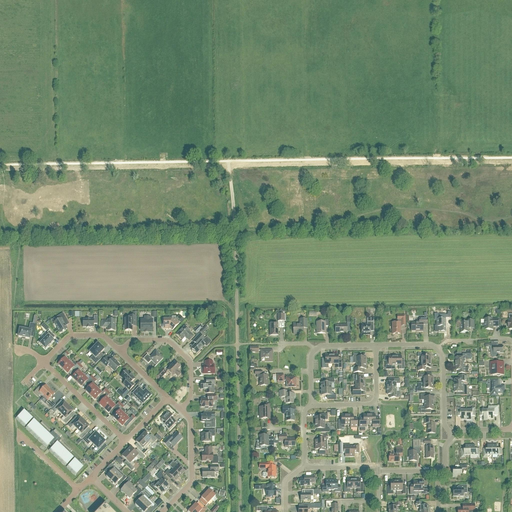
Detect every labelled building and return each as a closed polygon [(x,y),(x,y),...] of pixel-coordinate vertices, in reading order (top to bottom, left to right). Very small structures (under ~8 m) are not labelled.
[(67,330),(65,327),(63,323),(67,321),(63,314),(59,316),(61,320),(54,323),(55,324),(54,325),(56,328),(56,327),(60,333),(67,330)] [(401,327),(406,327),(406,316),(397,316),(397,323),(392,323),(392,335),(401,335),(401,327)] [(94,328),(94,325),(97,325),(97,317),(94,317),(94,320),(83,320),(83,328),(86,328),(86,329),(90,329),(90,328),(94,328)] [(125,326),(123,326),(123,330),(125,330),(125,331),(132,331),(132,327),(132,323),(136,323),(136,317),(129,317),(129,319),(125,319),(125,326)] [(152,320),(151,320),(151,318),(146,318),(146,320),(141,320),(141,331),(152,331),(152,320)] [(170,329),(172,331),(179,324),(175,320),(172,318),(169,318),(169,319),(164,319),(164,324),(163,324),(163,328),(164,328),(164,330),(168,330),(168,329),(169,330),(170,329)] [(370,332),(373,332),(373,319),(367,319),(367,326),(362,326),(362,335),(370,335),(370,332)] [(423,332),(423,325),(428,325),(428,319),(419,319),(419,323),(412,323),(412,332),(419,332),(419,333),(423,332)] [(108,331),(115,331),(115,320),(108,321),(108,322),(102,322),(102,328),(108,328),(108,331)] [(303,328),(307,328),(307,320),(300,320),(300,325),(293,325),(293,334),(303,334),(303,328)] [(435,327),(435,332),(446,332),(445,320),(436,320),(436,327),(435,327)] [(493,320),(485,320),(485,330),(493,330),(493,327),(495,327),(499,327),(498,320),(493,320)] [(317,323),(317,334),(325,334),(325,327),(328,327),(328,321),(325,321),(325,323),(317,323)] [(469,329),(473,329),(475,329),(475,321),(469,321),(469,323),(460,323),(461,327),(461,334),(467,334),(467,333),(469,333),(469,329)] [(20,329),(18,337),(29,340),(31,333),(32,333),(34,334),(36,325),(32,324),(30,324),(28,331),(20,329)] [(270,324),(270,336),(278,336),(278,324),(270,324)] [(335,326),(335,333),(347,333),(347,327),(351,327),(350,324),(347,324),(347,325),(335,326)] [(185,337),(189,341),(194,336),(189,332),(190,332),(184,327),(176,335),(182,340),(185,337)] [(46,335),(48,336),(43,341),(42,339),(38,343),(45,350),(48,347),(49,347),(51,344),(54,341),(52,340),(55,337),(49,332),(46,335)] [(197,354),(205,346),(202,343),(205,340),(199,334),(192,342),(195,344),(191,349),(192,350),(192,351),(194,353),(195,353),(197,354)] [(498,347),(498,342),(491,342),(491,348),(494,348),(494,354),(503,353),(503,347),(498,347)] [(98,344),(93,349),(92,348),(89,351),(90,352),(90,353),(94,356),(91,359),(96,364),(102,358),(99,355),(104,350),(103,349),(104,348),(101,346),(100,346),(98,344)] [(163,359),(158,354),(159,354),(156,351),(153,354),(154,354),(150,358),(147,355),(143,360),(148,364),(151,361),(156,366),(163,359)] [(261,351),(261,362),(272,362),(272,351),(261,351)] [(60,359),(63,362),(59,366),(63,370),(71,361),(69,360),(68,361),(66,359),(68,356),(70,355),(67,352),(66,354),(60,359)] [(456,362),(455,362),(455,365),(465,365),(465,360),(471,360),(471,359),(472,359),(472,355),(471,355),(471,352),(467,352),(467,355),(463,355),(463,358),(456,358),(456,362)] [(420,357),(420,363),(431,363),(431,357),(430,357),(430,356),(429,355),(429,354),(428,354),(427,354),(427,353),(426,353),(425,353),(423,353),(423,354),(417,354),(417,357),(420,357)] [(353,354),(353,361),(353,364),(356,364),(366,364),(366,358),(360,358),(360,354),(353,354)] [(332,365),(331,356),(328,356),(328,355),(326,355),(326,356),(325,356),(325,359),(322,359),(322,369),(328,369),(328,365),(332,365)] [(334,356),(331,356),(332,365),(335,365),(335,369),(341,369),(341,358),(338,358),(338,356),(337,356),(337,355),(335,355),(334,356)] [(395,366),(395,357),(392,357),(391,357),(389,357),(388,357),(388,362),(385,362),(385,370),(391,370),(391,366),(395,366)] [(398,357),(395,357),(395,366),(398,366),(398,370),(404,370),(404,360),(401,360),(401,357),(400,357),(398,357)] [(106,367),(108,366),(115,372),(120,366),(116,362),(116,361),(113,358),(110,362),(106,358),(102,363),(106,367)] [(71,361),(63,370),(68,374),(72,369),(75,372),(81,365),(78,363),(77,365),(74,362),(73,361),(72,362),(71,361)] [(175,374),(178,377),(181,374),(178,371),(179,371),(178,370),(181,367),(175,362),(169,367),(170,368),(167,371),(173,376),(175,374)] [(213,366),(213,362),(205,362),(205,367),(202,367),(203,374),(207,374),(208,375),(210,375),(210,374),(214,374),(214,366),(213,366)] [(431,363),(420,363),(420,368),(418,368),(418,372),(424,371),(423,368),(431,368),(431,363)] [(500,375),(504,375),(503,363),(491,363),(491,376),(497,375),(497,376),(498,377),(500,377),(500,376),(500,375)] [(360,370),(366,370),(366,364),(356,364),(356,367),(353,367),(353,374),(360,373),(360,370)] [(77,374),(72,379),(77,383),(85,374),(83,373),(82,374),(79,372),(81,369),(82,369),(83,368),(81,365),(75,372),(77,374)] [(456,371),(458,371),(458,374),(469,374),(469,369),(465,369),(465,365),(455,365),(455,367),(456,367),(456,371)] [(162,369),(155,377),(159,381),(166,373),(162,369)] [(120,377),(126,382),(123,384),(123,385),(129,391),(130,390),(134,386),(131,383),(135,379),(132,376),(133,375),(130,373),(129,373),(126,371),(121,376),(120,377)] [(261,377),(261,375),(262,375),(262,372),(255,372),(255,375),(257,375),(257,378),(260,378),(260,387),(267,386),(267,377),(261,377)] [(85,374),(77,383),(81,387),(86,382),(88,385),(94,379),(92,376),(90,378),(88,380),(85,378),(87,376),(85,374)] [(422,378),(423,384),(433,384),(433,378),(426,378),(426,375),(419,375),(419,378),(422,378)] [(286,381),(286,383),(286,388),(296,388),(296,378),(286,378),(286,379),(284,379),(284,376),(277,376),(277,382),(284,382),(284,381),(286,381)] [(355,382),(355,386),(364,386),(364,379),(360,379),(360,376),(352,376),(353,382),(355,382)] [(454,384),(454,387),(463,386),(463,383),(467,383),(467,377),(459,377),(459,380),(454,380),(454,384)] [(91,387),(86,392),(91,396),(99,388),(94,383),(97,381),(94,379),(88,385),(91,387)] [(201,383),(201,390),(206,390),(206,394),(211,394),(214,394),(214,385),(215,385),(214,379),(206,379),(206,383),(201,383)] [(386,386),(386,389),(396,389),(396,385),(399,385),(399,379),(393,379),(393,382),(387,382),(387,386),(386,386)] [(321,384),(321,390),(331,390),(331,383),(334,383),(334,380),(328,380),(328,383),(321,384)] [(487,390),(491,390),(491,394),(491,397),(498,397),(498,394),(504,394),(504,387),(498,387),(498,381),(491,381),(487,381),(487,390)] [(433,384),(423,384),(423,389),(420,389),(420,392),(426,392),(426,389),(433,389),(433,384)] [(34,393),(39,397),(41,395),(43,397),(51,390),(46,386),(42,390),(41,391),(39,388),(34,393)] [(364,386),(355,386),(355,389),(353,389),(353,395),(360,395),(360,392),(364,392),(364,386)] [(463,386),(454,387),(454,389),(454,393),(461,393),(461,396),(467,396),(467,390),(463,390),(463,386)] [(99,388),(91,396),(95,400),(98,397),(101,399),(107,393),(108,392),(108,391),(110,389),(108,387),(106,389),(104,391),(102,393),(99,391),(100,389),(99,388)] [(139,388),(133,394),(143,404),(152,395),(146,389),(143,392),(139,388)] [(119,389),(116,392),(122,399),(125,396),(119,389)] [(387,395),(389,395),(389,398),(400,398),(400,393),(396,393),(396,389),(386,389),(386,392),(387,392),(387,395)] [(43,397),(48,401),(45,404),(46,404),(48,406),(52,402),(50,399),(51,398),(55,394),(51,390),(43,397)] [(331,390),(321,390),(321,396),(328,396),(328,400),(336,399),(336,396),(331,396),(331,390)] [(287,394),(287,392),(280,392),(280,398),(285,398),(286,404),(294,404),(293,398),(294,398),(294,394),(287,394)] [(99,405),(104,409),(112,401),(110,399),(109,401),(107,398),(109,395),(107,393),(101,399),(103,401),(99,405)] [(424,401),(424,404),(433,404),(433,401),(434,401),(434,399),(433,399),(433,398),(430,398),(430,395),(420,395),(420,401),(424,401)] [(208,409),(208,408),(213,408),(213,401),(216,401),(216,396),(207,396),(207,400),(201,400),(201,408),(205,408),(205,409),(206,409),(208,409)] [(112,401),(104,409),(108,413),(112,409),(115,412),(120,406),(122,404),(119,402),(118,404),(115,407),(112,404),(114,402),(112,401)] [(59,412),(62,415),(69,407),(65,403),(61,407),(58,404),(52,410),(57,415),(59,412)] [(117,414),(113,418),(118,422),(126,414),(125,412),(125,411),(123,409),(124,407),(122,404),(120,406),(115,412),(117,414)] [(267,412),(270,412),(270,404),(266,404),(266,408),(260,408),(260,420),(267,420),(267,412)] [(433,404),(424,404),(424,408),(420,408),(420,414),(431,414),(430,411),(433,411),(433,410),(434,409),(434,408),(433,407),(433,404)] [(69,407),(62,415),(64,417),(61,419),(66,424),(72,418),(69,415),(74,411),(69,407)] [(488,410),(489,420),(493,420),(493,416),(498,416),(498,410),(498,407),(488,407),(488,410)] [(290,411),(290,408),(283,408),(283,414),(286,414),(286,422),(294,422),(294,414),(295,414),(295,411),(290,411)] [(466,421),(466,410),(461,410),(461,408),(457,408),(457,417),(462,417),(462,421),(466,421)] [(472,410),(466,410),(466,421),(471,420),(471,417),(475,417),(475,408),(472,408),(472,410)] [(484,420),(489,420),(488,410),(479,410),(479,417),(484,417),(484,420)] [(68,467),(76,475),(83,469),(81,467),(82,465),(69,453),(72,451),(59,438),(61,436),(55,430),(53,433),(42,422),(40,425),(27,412),(26,414),(24,412),(17,419),(26,426),(32,420),(33,421),(27,428),(47,447),(49,444),(51,446),(54,444),(55,446),(51,450),(66,466),(73,459),(74,461),(68,467)] [(164,426),(169,430),(176,423),(171,418),(173,417),(168,412),(161,419),(162,420),(162,423),(164,425),(164,426)] [(201,417),(201,423),(205,423),(205,424),(211,424),(211,419),(214,419),(214,413),(203,414),(203,417),(201,417)] [(122,426),(123,425),(126,428),(134,419),(131,417),(129,420),(129,419),(126,417),(128,415),(126,414),(118,422),(122,426)] [(315,418),(315,424),(325,424),(325,421),(327,421),(327,414),(321,414),(321,418),(315,418)] [(360,419),(360,428),(366,428),(366,425),(369,425),(369,415),(363,415),(363,419),(360,419)] [(369,415),(369,425),(372,425),(372,428),(379,428),(379,418),(375,418),(375,415),(369,415)] [(347,426),(347,416),(341,416),(341,422),(338,422),(338,430),(341,430),(341,428),(344,428),(344,426),(347,426)] [(347,416),(347,426),(350,426),(350,428),(356,428),(356,422),(356,419),(353,419),(353,416),(347,416)] [(75,428),(78,430),(85,422),(80,418),(76,422),(74,419),(68,426),(73,430),(75,428)] [(432,424),(432,421),(424,421),(424,424),(427,424),(427,427),(427,428),(427,430),(427,431),(429,431),(429,434),(435,434),(435,429),(434,429),(434,424),(432,424)] [(85,422),(78,430),(80,432),(77,435),(82,439),(88,433),(85,431),(89,427),(85,422)] [(325,424),(315,424),(315,430),(321,430),(321,433),(329,433),(329,429),(328,429),(328,427),(325,427),(325,424)] [(202,434),(202,443),(211,442),(211,437),(215,437),(215,431),(204,431),(205,434),(202,434)] [(91,442),(93,445),(101,438),(96,433),(91,438),(88,434),(83,440),(88,445),(91,442)] [(182,439),(176,433),(171,439),(169,437),(163,443),(168,448),(171,445),(174,448),(182,439)] [(140,438),(148,446),(150,444),(152,445),(157,441),(152,436),(149,438),(144,434),(140,438)] [(257,442),(256,448),(256,450),(261,450),(261,447),(274,447),(273,439),(268,439),(268,436),(259,436),(259,442),(257,442)] [(286,439),(286,436),(279,436),(279,443),(285,442),(285,448),(291,448),(291,447),(295,447),(295,439),(286,439)] [(315,441),(315,446),(327,445),(327,441),(328,441),(328,436),(319,436),(319,441),(315,441)] [(101,438),(93,445),(96,447),(93,450),(98,456),(104,450),(101,447),(105,442),(101,438)] [(148,450),(146,448),(148,446),(140,438),(136,443),(141,447),(138,450),(144,455),(148,450)] [(426,459),(433,459),(433,447),(429,447),(429,445),(430,445),(430,441),(424,441),(424,445),(426,445),(426,447),(426,459)] [(340,444),(340,454),(340,455),(343,455),(343,454),(345,454),(345,458),(350,458),(350,447),(349,447),(349,445),(343,445),(343,444),(340,444)] [(328,455),(328,450),(327,445),(315,446),(315,450),(319,450),(319,455),(328,455)] [(350,447),(350,458),(354,458),(354,454),(359,454),(359,445),(354,445),(354,447),(350,447)] [(493,455),(492,445),(488,445),(488,449),(483,449),(483,458),(488,458),(488,456),(493,455)] [(497,445),(492,445),(493,455),(502,455),(502,449),(497,449),(497,445)] [(470,456),(470,446),(466,446),(466,450),(461,450),(461,458),(465,458),(465,456),(470,456)] [(475,446),(470,446),(470,456),(470,459),(480,458),(480,456),(479,449),(475,449),(475,446)] [(126,453),(134,460),(136,458),(139,460),(141,458),(143,460),(145,457),(138,451),(136,453),(131,448),(126,453)] [(202,454),(202,462),(212,462),(212,465),(218,464),(218,457),(213,457),(213,454),(212,454),(212,448),(205,448),(205,454),(202,454)] [(417,454),(420,454),(420,448),(414,448),(414,452),(409,452),(409,462),(417,462),(417,454)] [(399,457),(402,457),(402,450),(396,450),(396,454),(393,454),(393,455),(389,455),(389,462),(399,462),(399,457)] [(132,462),(134,460),(126,453),(122,457),(127,462),(125,465),(132,472),(134,469),(132,467),(134,465),(132,462)] [(169,466),(173,470),(180,477),(184,472),(179,468),(181,465),(177,461),(174,464),(173,463),(169,466)] [(267,467),(268,474),(266,474),(265,473),(263,473),(262,474),(262,477),(263,478),(265,478),(266,477),(268,477),(268,478),(275,478),(275,467),(272,467),(272,463),(266,463),(266,464),(259,464),(259,467),(267,467)] [(109,479),(111,481),(118,474),(114,470),(116,468),(112,464),(107,469),(111,473),(106,478),(108,480),(109,479)] [(202,470),(202,478),(214,478),(214,473),(218,473),(218,466),(210,466),(210,470),(202,470)] [(452,469),(452,478),(457,478),(457,475),(461,475),(461,469),(466,469),(466,466),(460,466),(460,469),(452,469)] [(176,481),(180,477),(173,470),(171,472),(168,470),(164,474),(169,479),(171,477),(176,481)] [(118,474),(111,481),(113,483),(113,484),(115,486),(119,482),(121,484),(126,478),(120,472),(118,474)] [(160,481),(158,483),(166,491),(169,489),(168,488),(169,487),(165,482),(167,480),(162,475),(158,479),(160,481)] [(309,483),(314,483),(314,477),(304,477),(304,480),(300,480),(300,487),(309,487),(309,483)] [(123,493),(125,495),(132,488),(128,484),(132,480),(129,478),(122,485),(125,487),(120,492),(123,494),(123,493)] [(353,489),(353,480),(350,480),(348,480),(347,480),(347,484),(344,484),(344,493),(350,493),(350,489),(353,489)] [(356,480),(353,480),(353,489),(357,489),(357,493),(363,493),(363,484),(360,484),(360,480),(359,480),(358,480),(357,480),(356,480)] [(331,491),(331,481),(325,481),(325,486),(322,486),(322,493),(328,492),(328,491),(331,491)] [(337,481),(331,481),(331,491),(335,491),(335,492),(340,492),(340,486),(337,486),(337,481)] [(423,481),(418,481),(418,482),(418,493),(421,492),(421,495),(427,495),(427,488),(423,488),(423,481)] [(396,491),(396,482),(390,482),(390,487),(387,487),(387,495),(393,495),(393,491),(396,491)] [(402,482),(396,482),(396,491),(402,491),(402,495),(405,495),(405,486),(402,486),(402,482)] [(410,488),(410,495),(415,495),(415,493),(418,493),(418,482),(413,482),(413,486),(410,486),(410,488)] [(164,494),(166,491),(158,483),(156,485),(154,483),(152,485),(151,484),(149,487),(155,492),(157,490),(162,494),(163,493),(164,494)] [(270,496),(276,496),(275,485),(264,485),(264,490),(266,490),(266,497),(270,497),(270,496)] [(463,497),(463,494),(467,494),(467,491),(467,486),(460,486),(460,489),(453,489),(453,497),(459,497),(463,497)] [(132,488),(125,495),(127,497),(127,498),(129,500),(133,496),(136,498),(142,492),(137,487),(135,490),(132,488)] [(205,494),(211,500),(215,496),(217,494),(215,492),(213,494),(209,490),(205,494)] [(300,494),(300,501),(310,501),(310,497),(313,497),(313,491),(307,491),(307,494),(300,494)] [(138,507),(140,509),(147,502),(142,498),(144,496),(142,494),(137,499),(139,501),(135,505),(137,508),(138,507)] [(203,500),(201,502),(201,503),(205,506),(207,504),(208,504),(211,500),(205,494),(201,498),(203,500)] [(147,502),(140,509),(142,511),(141,511),(145,511),(148,510),(150,511),(152,511),(157,508),(155,506),(153,508),(147,502)] [(333,505),(333,502),(326,502),(326,508),(331,508),(331,511),(337,511),(338,505),(333,505)] [(419,509),(419,511),(428,511),(428,506),(422,506),(422,503),(415,503),(415,506),(416,506),(416,509),(419,509)]
